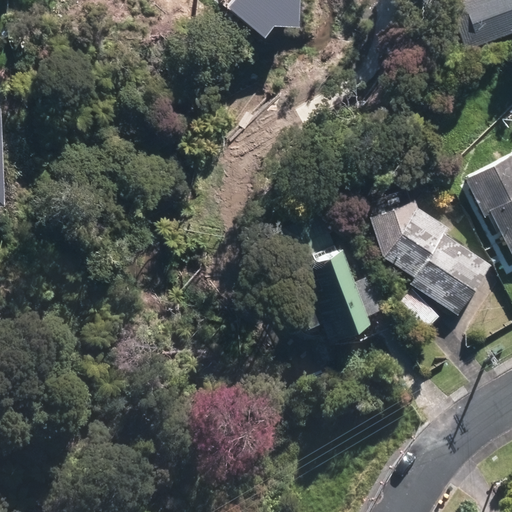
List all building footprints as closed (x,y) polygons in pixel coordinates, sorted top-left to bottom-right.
[(511,0),(465,0),(450,5),(463,44),(511,27),(511,0)] [(511,158),(511,157),(467,180),(482,209),(487,206),(511,252),(511,158)] [(370,217),(384,254),(414,272),(409,280),(453,308),(481,264),(416,225),(407,202),(370,217)] [(317,213),(276,227),(315,336),(356,322),(317,213)] [(407,292),(396,303),(420,327),(431,316),(407,292)]
